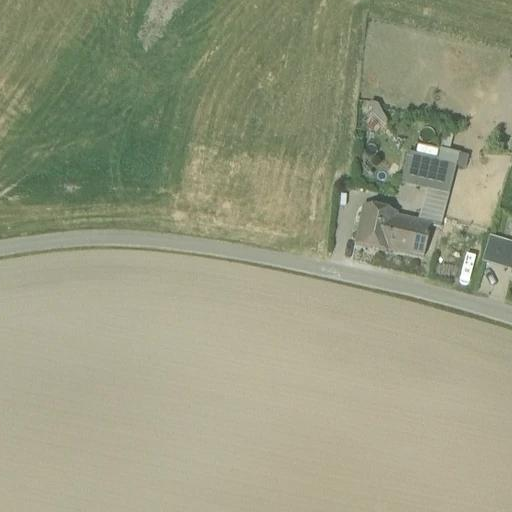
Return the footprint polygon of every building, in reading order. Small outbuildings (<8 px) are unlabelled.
[(378,108),(357,102),(355,126),(367,129),(376,134),(387,125),(378,108)] [(440,153),(437,164),(455,168),(458,157),(440,153)] [(448,197),(455,168),(437,164),(407,157),(400,186),(426,192),(448,197)] [(430,229),(430,230),(439,232),(448,197),(426,192),(417,226),(430,229)] [(386,255),(387,252),(393,221),(394,216),(363,209),(355,248),(386,255)] [(417,226),(393,221),(387,252),(423,260),(430,230),(430,229),(417,226)] [(482,263),(505,270),(511,246),(489,239),(482,263)]
